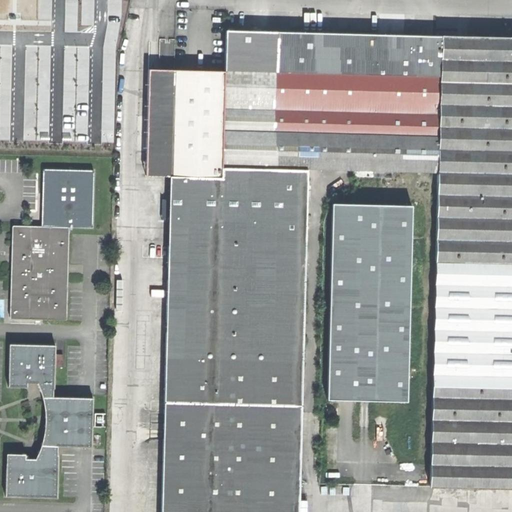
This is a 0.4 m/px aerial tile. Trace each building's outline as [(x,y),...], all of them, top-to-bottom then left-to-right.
[(298,511),(307,171),(353,173),(353,180),(374,181),(374,173),(438,175),(431,487),(511,489),(511,35),(464,35),(410,34),(335,33),(271,31),(225,30),(224,72),(201,72),(167,71),(149,71),(146,165),(172,165),(171,177),(170,224),(165,398),(162,511),(298,511)] [(146,177),(171,177),(172,165),(146,165),(146,177)] [(44,169),(43,171),(42,198),(41,227),(69,227),(90,228),(93,226),(94,172),(93,171),(44,169)] [(363,404),(407,405),(412,209),(332,207),(327,403),(363,404)] [(68,319),(69,227),(41,227),(12,226),(12,258),(11,319),(68,319)] [(55,345),(9,344),(8,387),(27,387),(27,380),(36,381),(41,394),(44,409),(44,423),(42,434),(38,449),(33,461),(25,461),(25,454),(6,453),(5,496),(57,498),(58,447),(92,447),(93,397),(54,396),(54,365),(62,366),(62,354),(55,354),(55,345)] [(104,413),(95,413),(94,426),(104,427),(104,413)]
